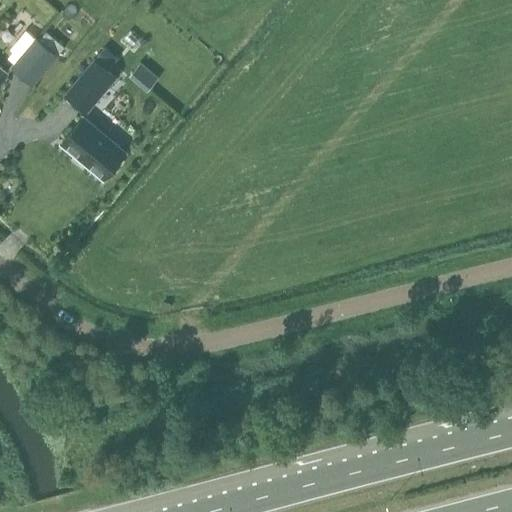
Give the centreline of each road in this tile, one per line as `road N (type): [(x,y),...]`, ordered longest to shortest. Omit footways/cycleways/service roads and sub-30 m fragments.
road 1 (unclassified): [(511,267),(171,349),(99,337),(70,323),(0,266)]
road 2 (primary): [(511,432),(207,511)]
